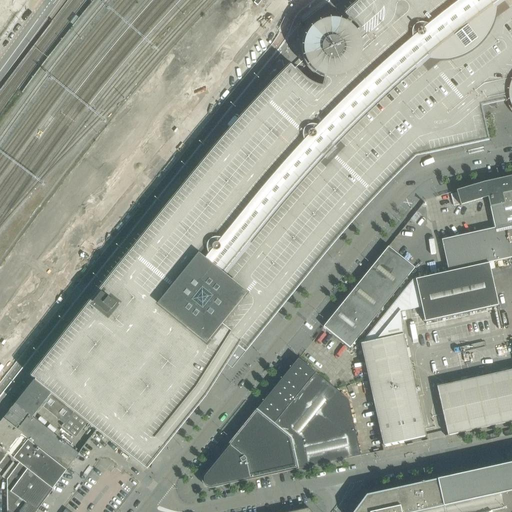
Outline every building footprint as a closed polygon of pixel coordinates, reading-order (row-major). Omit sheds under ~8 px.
[(42,369),(34,379),(35,380),(35,381),(59,400),(87,423),(96,430),(99,432),(101,434),(102,434),(110,441),(113,444),(115,445),(146,470),(155,459),(157,457),(164,448),(205,397),(206,396),(213,384),(223,368),(224,369),(231,358),(238,347),(245,353),(259,336),(262,332),(261,330),(264,326),(266,328),(268,325),(310,273),(313,269),(312,267),(315,263),(317,265),(319,262),(324,256),(343,233),(355,220),(360,214),(363,210),(362,209),(365,205),(367,206),(370,204),(388,184),(405,168),(414,159),(417,155),(416,154),(420,150),(425,155),(489,141),(488,138),(481,107),(489,105),(490,107),(491,108),(493,108),(494,107),(496,106),(496,105),(496,104),(505,102),(505,103),(506,102),(505,101),(506,101),(511,99),(511,0),(367,0),(346,18),(345,20),(349,22),(348,22),(338,40),(337,39),(334,39),(331,39),(328,39),(326,41),(324,43),(322,45),(322,47),(321,50),(322,53),(323,55),(323,56),(325,58),(328,60),(331,60),(325,80),(322,88),(316,86),(312,84),(307,81),(303,78),(298,72),(295,69),(294,70),(293,69),(270,92),(261,102),(252,112),(228,138),(216,153),(208,162),(158,225),(144,242),(131,258),(135,262),(133,264),(132,263),(130,263),(128,264),(128,265),(127,266),(127,267),(128,269),(128,270),(118,283),(115,280),(113,279),(51,358),(42,369)] [(222,0),(189,41),(216,63),(222,68),(269,11),(277,0),(222,0)] [(184,38),(126,110),(131,113),(158,135),(216,63),(189,41),(184,38)] [(131,113),(84,171),(111,193),(117,199),(164,141),(158,135),(131,113)] [(77,166),(19,237),(26,243),(52,265),(111,193),(84,171),(77,166)] [(455,237),(441,240),(448,272),(462,269),(489,263),(490,263),(511,258),(511,176),(483,183),(457,191),(456,191),(460,206),(461,206),(461,205),(487,198),(490,208),(494,228),(455,237)] [(421,215),(417,212),(410,220),(414,224),(421,215)] [(26,243),(0,274),(0,318),(6,323),(12,328),(59,270),(52,265),(26,243)] [(414,269),(388,248),(323,327),(350,348),(414,269)] [(411,254),(403,248),(398,255),(405,261),(411,254)] [(412,281),(361,344),(383,446),(425,437),(403,335),(400,312),(411,309),(422,307),(425,322),(498,306),(489,264),(489,263),(462,269),(448,272),(444,273),(435,276),(415,280),(413,280),(412,281)] [(360,456),(348,400),(298,359),(292,367),(257,410),(256,410),(228,445),(228,446),(204,475),(212,488),(249,480),(250,481),(298,470),(301,469),(356,457),(360,456)] [(511,370),(437,387),(448,437),(511,422),(511,370)] [(59,400),(35,381),(29,387),(26,389),(23,391),(22,393),(20,397),(20,398),(21,398),(16,405),(33,419),(42,407),(64,424),(62,427),(75,438),(87,423),(59,400)] [(69,447),(42,426),(33,419),(16,405),(3,421),(65,472),(79,454),(69,447)] [(35,511),(65,472),(3,421),(0,424),(0,449),(7,455),(10,458),(10,459),(11,460),(10,461),(13,463),(15,461),(19,464),(7,480),(7,511),(8,511),(35,511)] [(511,511),(511,464),(508,465),(507,465),(506,465),(507,465),(493,468),(492,468),(479,471),(478,471),(465,474),(464,474),(443,479),(438,480),(436,480),(436,481),(424,483),(421,484),(422,484),(410,486),(407,487),(396,490),(396,489),(393,490),(382,493),(381,492),(379,493),(367,496),(366,496),(365,497),(358,507),(356,509),(357,509),(354,511),(469,511),(471,509),(469,500),(511,490),(511,511)]
